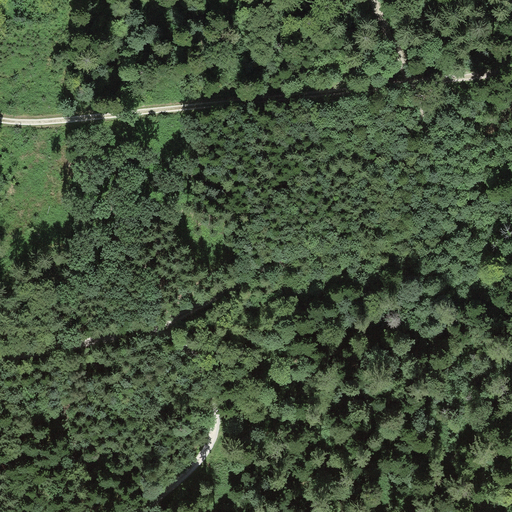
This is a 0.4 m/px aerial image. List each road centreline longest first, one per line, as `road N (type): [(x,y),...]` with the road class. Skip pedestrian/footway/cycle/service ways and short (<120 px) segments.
road 1 (track): [(372,0),(435,157),(426,218),(381,252),(311,253),(240,280),(188,306),(160,335)]
road 2 (track): [(511,74),(0,113)]
road 3 (track): [(160,335),(199,364),(216,423),(206,451),(138,511)]
road 4 (track): [(0,357),(137,332),(160,335)]
